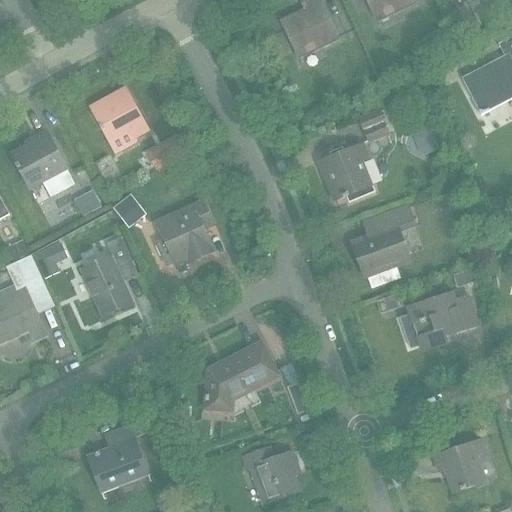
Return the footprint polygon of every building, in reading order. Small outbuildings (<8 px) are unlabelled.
[(298,57),(336,39),(317,0),(309,0),(302,3),(307,14),(283,25),(298,57)] [(366,0),(376,20),(414,3),(412,0),(366,0)] [(511,36),(498,44),(504,56),(460,79),(480,115),(511,98),(511,36)] [(133,139),(147,132),(124,88),(103,100),(106,106),(92,113),(108,142),(129,131),(133,139)] [(367,142),(386,134),(377,112),(358,119),(367,142)] [(35,141),(10,155),(27,187),(40,180),(49,198),(74,185),(68,174),(45,132),(34,138),(35,141)] [(184,155),(176,139),(148,155),(156,171),(184,155)] [(360,162),(368,159),(361,144),(317,163),(334,202),(371,186),(360,162)] [(0,219),(8,215),(0,199),(0,219)] [(203,202),(158,222),(156,227),(174,266),(187,260),(189,263),(213,253),(202,230),(213,225),(203,202)] [(398,231),(414,225),(407,208),(373,220),(378,233),(351,243),(364,277),(409,261),(398,231)] [(79,270),(100,317),(131,303),(118,271),(132,265),(120,237),(105,244),(110,256),(79,270)] [(17,263),(30,293),(40,288),(26,259),(17,263)] [(21,283),(9,288),(0,292),(0,343),(28,331),(33,342),(45,336),(21,283)] [(445,336),(477,325),(467,296),(454,300),(451,293),(406,308),(422,352),(448,343),(445,336)] [(399,295),(393,297),(397,308),(403,306),(399,295)] [(253,390),(277,377),(260,343),(206,371),(203,410),(230,412),(231,396),(251,386),(253,390)] [(134,439),(144,435),(140,424),(108,435),(113,448),(87,457),(100,492),(147,475),(134,439)] [(475,457),(485,454),(481,441),(433,457),(438,472),(444,470),(453,493),(484,483),(475,457)] [(261,505),(299,491),(292,471),(297,469),(291,452),(272,459),(268,447),(241,456),(246,470),(249,469),(261,505)]
